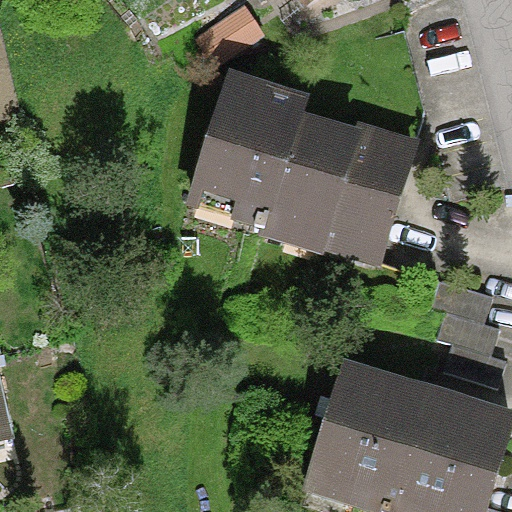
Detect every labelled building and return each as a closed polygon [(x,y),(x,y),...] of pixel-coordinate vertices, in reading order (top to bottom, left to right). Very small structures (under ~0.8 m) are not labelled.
[(234,56),(232,54),(253,40),(239,19),(194,48),(209,72),(234,56)] [(347,240),(379,250),(409,156),(352,138),(350,147),(294,130),(300,113),(227,90),(194,192),(237,206),(232,222),(253,228),(251,236),(280,245),(285,229),(321,240),(318,249),(342,256),(347,240)] [(441,317),(480,329),(489,302),(434,285),(425,312),(441,317)] [(441,317),(432,344),(448,349),(487,362),(495,334),(480,329),(441,317)] [(487,362),(448,349),(439,376),(493,394),(502,366),(487,362)] [(344,488),(339,502),(370,511),(482,511),(483,511),(508,433),(339,380),(308,477),(344,488)]
